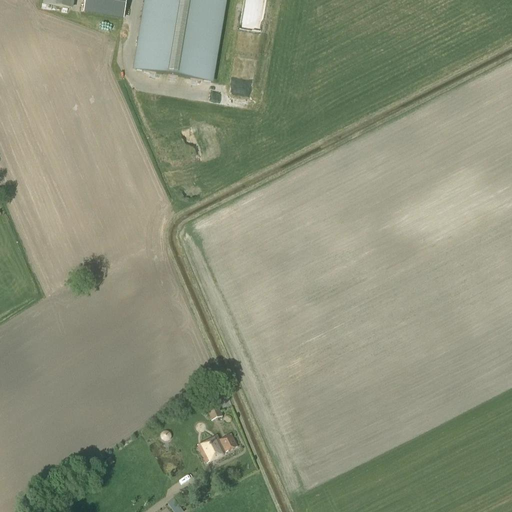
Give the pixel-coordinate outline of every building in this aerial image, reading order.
[(69,9),(70,0),(44,0),(43,5),(69,9)] [(124,19),(126,0),(85,0),(84,12),(124,19)] [(214,85),(227,0),(143,0),(132,71),(214,85)] [(243,0),(242,9),(264,13),(265,0),(243,0)] [(221,101),(231,105),(234,96),(224,92),(221,101)] [(211,397),(220,394),(218,386),(209,389),(211,397)] [(220,404),(229,400),(226,393),(217,396),(220,404)] [(212,422),(222,418),(216,404),(206,408),(212,422)] [(238,448),(231,435),(219,441),(216,437),(197,446),(207,465),(226,455),(226,454),(238,448)] [(180,509),(192,501),(185,491),(173,499),(180,509)]
